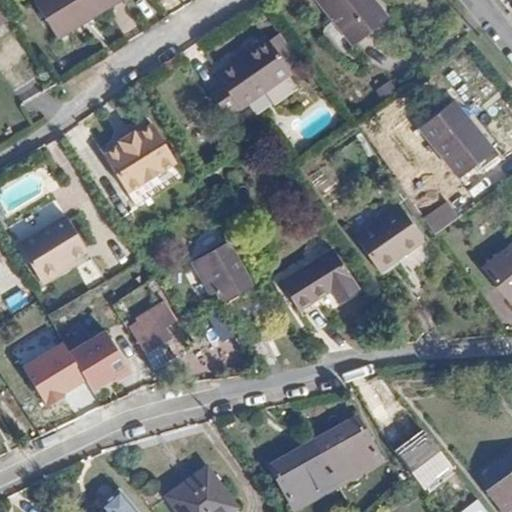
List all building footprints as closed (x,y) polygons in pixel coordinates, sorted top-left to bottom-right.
[(123,0),(73,0),(44,23),(69,57),(131,11),(123,0)] [(320,0),(316,3),(357,53),(388,28),(368,3),(370,0),(320,0)] [(197,86),(217,114),(280,72),(256,37),(205,72),(208,78),(197,86)] [(452,109),(421,133),(461,182),(495,155),(475,130),(472,133),(452,109)] [(121,151),(104,163),(131,200),(177,165),(150,129),(134,142),(132,139),(119,148),(121,151)] [(395,200),(351,231),(375,264),(419,235),(395,200)] [(440,236),(464,218),(450,200),(426,218),(440,236)] [(54,220),(76,254),(86,248),(64,213),(54,220)] [(50,223),(72,257),(76,254),(54,220),(50,223)] [(18,244),(42,283),(63,269),(61,264),(72,257),(50,223),(18,244)] [(190,265),(208,295),(213,292),(215,293),(217,292),(222,299),(249,284),(225,244),(190,265)] [(331,247),(279,280),(296,308),(319,294),(326,306),(356,288),(331,247)] [(511,252),(487,274),(511,303),(511,252)] [(61,264),(63,269),(74,262),(72,257),(61,264)] [(137,323),(127,329),(142,354),(172,338),(166,327),(174,322),(163,304),(135,320),(137,323)] [(173,309),(182,323),(191,318),(181,304),(173,309)] [(231,325),(244,348),(259,339),(246,317),(231,325)] [(30,370),(52,409),(93,386),(98,395),(137,372),(110,324),(30,370)] [(267,467),(293,511),(379,462),(354,417),(267,467)] [(166,498),(176,511),(227,511),(233,508),(204,468),(166,498)] [(511,511),(511,474),(488,493),(503,511),(511,511)] [(100,511),(134,511),(117,492),(98,508),(100,511)] [(486,511),(476,499),(459,511),(486,511)]
